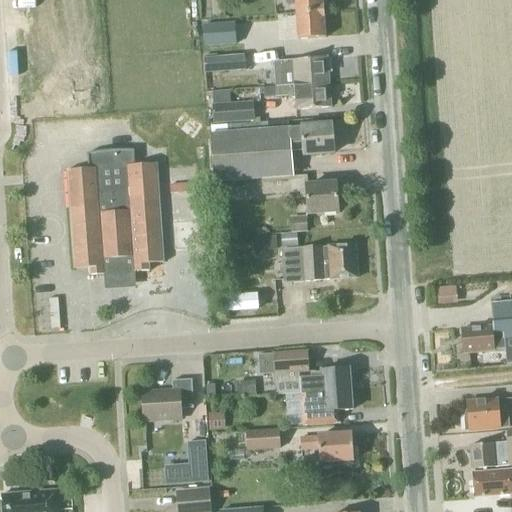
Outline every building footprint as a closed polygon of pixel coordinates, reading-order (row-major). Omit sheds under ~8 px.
[(59,0),(35,0),(36,11),(60,10),(59,0)] [(84,0),(59,0),(60,10),(85,8),(84,0)] [(295,15),(323,13),(321,0),(285,0),(286,4),(288,6),(295,5),(295,15)] [(297,40),(325,38),(323,13),(295,15),(297,40)] [(61,17),(53,18),(54,30),(62,30),(61,17)] [(69,17),(61,17),(62,30),(70,29),(69,17)] [(203,27),(204,47),(235,45),(234,25),(203,27)] [(245,71),(244,56),(203,59),(204,75),(245,71)] [(292,62),(273,63),(274,74),(275,87),(328,83),(327,73),(331,73),(330,60),(326,61),(326,58),(292,61),(292,62)] [(296,111),(330,108),(328,83),(275,87),(276,98),(288,97),(295,100),(296,111)] [(254,123),(253,103),(212,106),(213,125),(254,123)] [(302,156),(333,154),(331,126),(300,129),(301,129),(288,130),(288,129),(210,135),(213,183),(292,177),(289,145),(302,144),(302,156)] [(163,263),(159,202),(156,164),(134,166),(133,151),(121,151),(108,151),(97,152),(86,154),(87,170),(65,172),(72,270),(87,269),(88,277),(110,275),(110,282),(128,281),(127,274),(149,272),(148,265),(163,263)] [(307,215),(337,212),(335,185),(306,187),(306,177),(262,180),(263,195),(299,193),(300,199),(306,198),(307,215)] [(169,195),(196,193),(195,185),(169,187),(169,195)] [(307,233),(306,217),(289,218),(290,234),(307,233)] [(280,237),(281,249),(297,248),(296,236),(280,237)] [(302,249),(286,250),(280,251),(281,264),(279,267),(279,275),(282,278),(283,284),(356,279),(354,245),(327,247),(327,248),(320,248),(302,249)] [(233,283),(232,270),(221,271),(222,284),(233,283)] [(270,284),(254,284),(255,292),(271,291),(270,284)] [(492,327),(460,330),(462,354),(493,352),(493,350),(502,349),(504,363),(511,362),(511,303),(490,305),(492,327)] [(274,375),(272,375),(274,396),(283,395),(300,394),(349,390),(349,385),(353,382),(352,373),(348,370),(320,372),(308,372),(307,352),(272,354),(274,375)] [(142,423),(180,420),(179,410),(192,409),(190,381),(171,382),(171,393),(141,394),(142,423)] [(214,386),(205,386),(206,399),(214,399),(214,386)] [(349,390),(300,394),(300,402),(302,426),(311,426),(337,424),(336,412),(351,411),(349,390)] [(507,413),(511,412),(511,399),(465,403),(467,431),(508,428),(507,413)] [(210,416),(213,429),(226,426),(223,413),(210,416)] [(247,452),(278,449),(277,431),(245,434),(247,452)] [(352,457),(354,457),(353,448),(351,449),(350,435),(317,438),(299,439),(300,451),(318,450),(319,468),(333,467),(333,463),(352,461),(352,457)] [(470,470),(511,467),(511,438),(505,439),(505,444),(468,447),(470,470)] [(206,484),(204,444),(186,445),(188,467),(188,471),(181,471),(182,486),(206,484)] [(510,471),(471,474),(472,498),(511,495),(511,491),(511,484),(511,483),(511,469),(510,470),(510,471)] [(300,498),(311,497),(310,483),(299,484),(300,498)] [(210,511),(208,489),(175,492),(176,511),(210,511)] [(0,496),(1,511),(58,511),(57,491),(0,496)]
